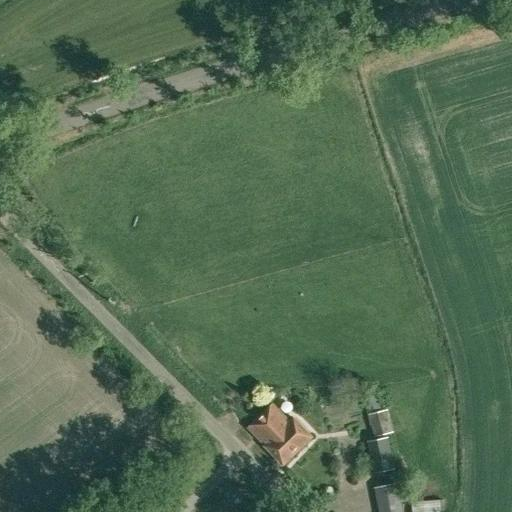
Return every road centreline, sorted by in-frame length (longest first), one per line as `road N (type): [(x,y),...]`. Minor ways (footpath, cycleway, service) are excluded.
road 1 (unclassified): [(0,156),(511,0)]
road 2 (unclassified): [(302,511),(0,209)]
